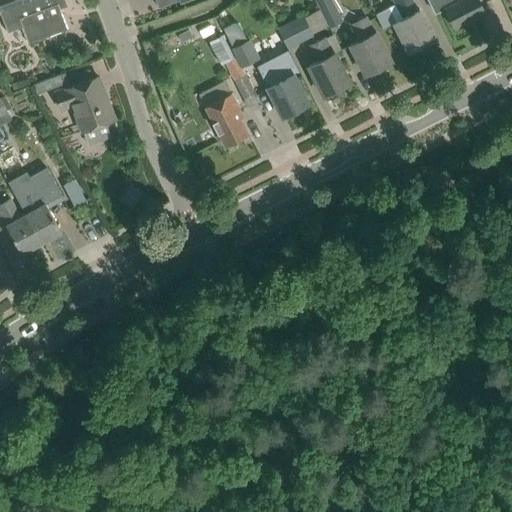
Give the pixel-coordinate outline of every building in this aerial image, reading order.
[(13,0),(0,5),(0,12),(4,23),(19,18),(28,43),(67,28),(60,8),(67,5),(65,0),(13,0)] [(316,0),(322,10),(330,26),(331,28),(343,22),(332,0),(316,0)] [(394,0),(396,2),(375,12),(383,27),(394,21),(409,51),(435,38),(420,8),(417,9),(412,0),(394,0)] [(429,0),(435,12),(445,7),(455,27),(485,12),(479,0),(429,0)] [(350,44),(365,73),(391,60),(376,30),(374,31),(366,16),(352,23),(360,39),(350,44)] [(287,48),(312,35),(303,17),(278,30),(287,48)] [(188,28),(178,34),(181,41),(192,36),(188,28)] [(332,53),(334,52),(341,48),(334,33),(325,37),(332,53)] [(222,34),(209,40),(221,63),(225,61),(234,57),(222,34)] [(308,65),(324,95),(349,81),(334,52),(332,53),(325,37),(311,44),(318,60),(308,65)] [(254,47),(249,39),(249,38),(247,39),(233,47),(232,47),(241,66),(259,57),(254,47)] [(267,86),(282,115),(308,102),(293,73),(291,74),(283,58),(269,66),(277,81),(267,86)] [(34,83),(37,93),(69,81),(65,72),(34,83)] [(234,80),(249,109),(261,102),(246,74),(234,80)] [(55,91),(61,107),(73,103),(83,129),(95,125),(114,118),(98,76),(55,91)] [(241,117),(243,116),(231,92),(205,105),(225,145),(249,133),(241,117)] [(51,175),(16,194),(26,213),(41,241),(61,230),(48,206),(63,198),(51,175)] [(121,198),(133,206),(143,191),(131,183),(121,198)] [(11,197),(0,202),(0,211),(6,224),(21,251),(41,241),(26,213),(21,216),(11,197)]
